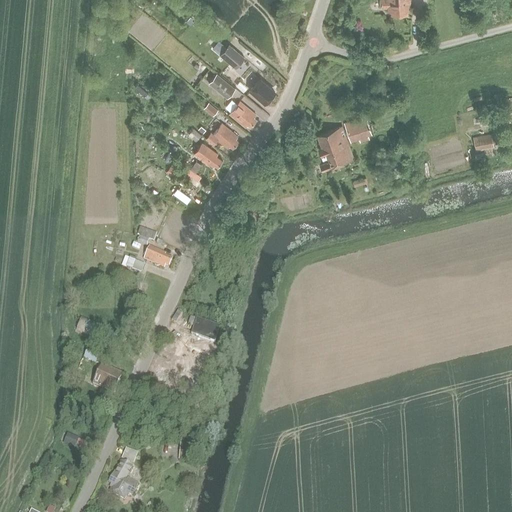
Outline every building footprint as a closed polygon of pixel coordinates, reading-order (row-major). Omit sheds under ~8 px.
[(391,16),(408,15),(408,12),(411,12),(410,0),(386,0),(387,1),(379,2),(379,11),(387,11),(387,13),(390,13),(391,16)] [(190,26),(193,22),(192,21),(193,19),(189,17),(185,22),(190,26)] [(135,35),(142,41),(157,24),(150,18),(135,35)] [(219,41),(212,49),(219,55),(226,47),(224,46),(219,41)] [(219,55),(235,69),(244,58),(228,44),(226,47),(219,55)] [(235,89),(217,74),(209,84),(227,99),(235,89)] [(265,103),(275,92),(260,79),(250,90),(265,103)] [(138,84),(135,87),(146,99),(150,95),(138,84)] [(245,128),(247,125),(250,127),(252,124),(256,120),(253,118),(255,115),(240,102),(229,114),(245,128)] [(218,111),(209,103),(205,109),(214,116),(218,111)] [(500,115),(490,118),(492,125),(505,122),(502,114),(500,115)] [(368,136),(371,135),(367,120),(363,122),(361,118),(344,124),(352,145),(369,139),(368,136)] [(238,137),(222,124),(213,135),(211,133),(206,139),(213,145),(217,140),(227,149),(229,146),(232,149),(238,142),(235,139),(238,137)] [(322,170),(354,159),(342,126),(317,136),(321,147),(318,148),(323,162),(320,163),(322,170)] [(193,129),(188,135),(195,142),(201,135),(193,129)] [(476,152),(494,149),(492,135),(474,138),(476,152)] [(203,144),(195,155),(213,168),(214,166),(217,168),(222,161),(216,156),(217,154),(203,144)] [(173,145),(163,157),(168,161),(178,149),(173,145)] [(196,161),(191,169),(195,173),(201,165),(196,161)] [(171,166),(166,174),(170,177),(176,169),(171,166)] [(200,182),(191,175),(187,180),(197,187),(200,182)] [(355,188),(366,184),(366,183),(368,183),(366,178),(365,178),(364,178),(353,182),(355,188)] [(196,208),(196,197),(186,197),(186,208),(196,208)] [(157,234),(141,228),(138,237),(139,237),(137,243),(146,246),(148,240),(154,242),(157,234)] [(149,247),(144,260),(164,269),(165,266),(169,268),(172,260),(164,257),(165,254),(149,247)] [(136,262),(132,270),(141,274),(145,265),(136,262)] [(82,318),(76,331),(104,345),(105,344),(110,333),(82,318)] [(66,345),(66,353),(75,353),(75,350),(69,350),(69,345),(66,345)] [(96,363),(102,350),(97,348),(95,352),(89,349),(85,358),(96,363)] [(114,396),(123,376),(102,366),(97,376),(95,375),(94,378),(90,376),(89,378),(86,376),(83,382),(114,396)] [(65,444),(74,448),(76,445),(78,440),(68,435),(65,444)] [(78,440),(76,445),(85,449),(88,444),(78,440)] [(195,443),(183,442),(182,460),(194,461),(195,443)] [(140,454),(128,449),(124,460),(136,464),(140,454)] [(109,484),(111,486),(110,488),(112,489),(110,493),(125,501),(127,497),(128,498),(129,496),(132,497),(139,485),(127,478),(133,467),(122,461),(109,484)]
